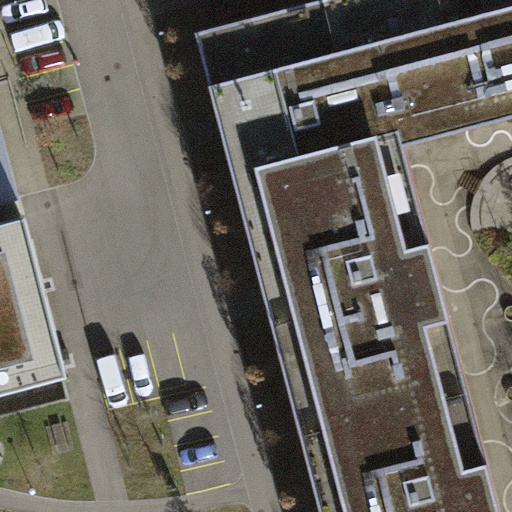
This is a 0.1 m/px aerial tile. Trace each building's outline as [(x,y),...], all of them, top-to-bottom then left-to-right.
[(243,213),(412,168),(406,144),(470,127),(436,0),(317,0),(195,32),(243,213)] [(511,0),(436,0),(470,127),(511,116),(511,0)] [(0,204),(21,199),(0,120),(0,204)] [(243,213),(301,432),(471,388),(412,168),(243,213)] [(26,214),(0,220),(0,391),(68,374),(26,214)] [(301,432),(322,511),(502,511),(471,388),(301,432)]
